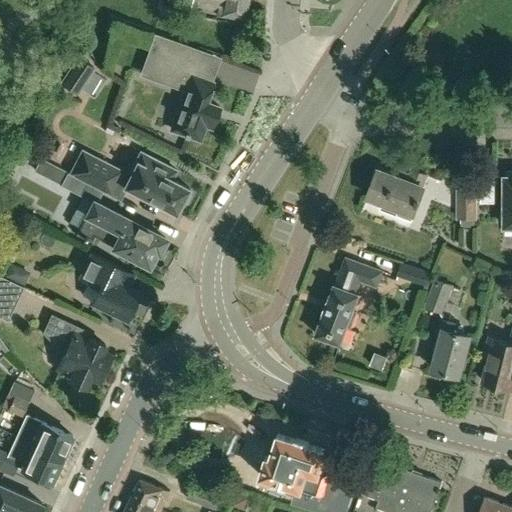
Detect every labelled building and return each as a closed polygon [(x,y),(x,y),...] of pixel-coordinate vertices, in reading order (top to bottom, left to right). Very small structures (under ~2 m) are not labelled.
[(244,19),(247,0),(190,0),(189,8),(244,19)] [(158,80),(186,90),(172,129),(200,139),(205,124),(211,127),(219,106),(205,101),(213,81),(190,73),(199,49),(155,34),(150,49),(167,55),(158,80)] [(94,67),(79,58),(62,82),(77,92),(94,67)] [(101,77),(90,87),(100,96),(110,86),(101,77)] [(69,171),(89,181),(110,192),(110,190),(116,179),(124,183),(123,185),(124,186),(174,211),(173,211),(175,212),(176,211),(175,210),(180,201),(183,203),(189,191),(186,189),(187,187),(187,188),(188,186),(186,185),(186,186),(170,178),(174,170),(175,169),(173,168),(140,151),(139,150),(138,151),(138,152),(130,167),(129,168),(131,169),(128,174),(80,149),(69,171)] [(422,185),(426,174),(412,169),(408,179),(377,168),(368,194),(399,206),(396,214),(411,220),(424,186),(422,185)] [(505,175),(504,175),(504,207),(500,207),(500,220),(504,220),(504,225),(511,225),(511,170),(505,170),(505,175)] [(82,194),(89,181),(69,171),(68,171),(61,184),(82,194)] [(477,219),(477,171),(457,171),(457,219),(477,219)] [(494,173),(480,173),(480,203),(494,203),(494,173)] [(157,250),(164,237),(93,200),(75,233),(90,241),(94,234),(147,262),(155,249),(157,250)] [(79,279),(97,288),(91,300),(126,317),(138,293),(126,287),(132,274),(110,263),(91,254),(79,279)] [(377,285),(382,269),(345,255),(336,283),(334,282),(315,333),(340,342),(347,324),(350,326),(356,311),(352,310),(359,292),(356,291),(360,279),(377,285)] [(434,272),(402,262),(397,276),(429,286),(434,272)] [(27,279),(25,271),(12,265),(6,277),(24,285),(27,279)] [(441,309),(451,284),(437,278),(427,304),(441,309)] [(459,375),(470,334),(452,329),(454,322),(441,318),(435,339),(440,341),(432,367),(459,375)] [(63,320),(52,341),(63,352),(55,368),(69,375),(67,379),(83,387),(88,377),(96,382),(99,378),(102,379),(107,370),(103,368),(110,355),(101,351),(104,345),(75,331),(77,327),(63,320)] [(488,336),(484,355),(488,356),(483,381),(511,387),(511,381),(511,334),(510,342),(488,336)] [(0,337),(0,348),(5,352),(9,349),(0,337)] [(8,393),(14,396),(8,409),(22,416),(34,390),(14,381),(8,393)] [(41,452),(61,461),(73,434),(41,420),(32,442),(43,448),(41,452)] [(260,474),(274,479),(274,480),(287,484),(288,483),(300,487),(297,498),(339,511),(341,511),(358,464),(325,453),(327,449),(309,443),(310,441),(296,437),(296,439),(278,433),(270,457),(266,456),(260,474)] [(52,481),(61,461),(41,452),(43,448),(32,442),(21,467),(52,481)] [(21,458),(0,448),(0,470),(13,476),(21,458)] [(430,511),(442,481),(434,478),(393,463),(395,456),(379,450),(363,494),(378,499),(376,506),(393,511),(430,511)] [(159,511),(170,490),(144,479),(140,478),(124,511),(159,511)] [(0,511),(37,511),(42,502),(0,482),(0,511)] [(217,508),(223,493),(193,482),(187,497),(217,508)] [(511,511),(511,504),(484,495),(477,511),(511,511)]
